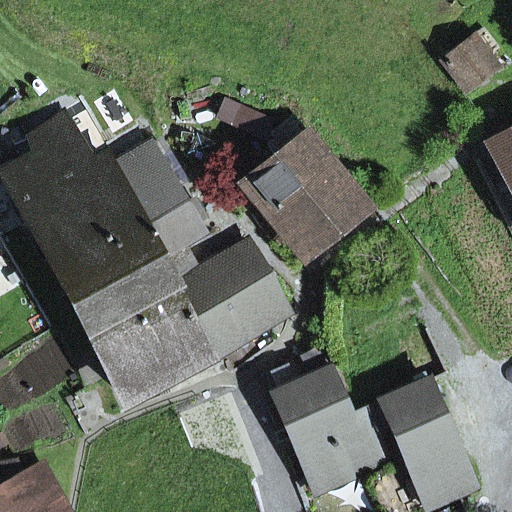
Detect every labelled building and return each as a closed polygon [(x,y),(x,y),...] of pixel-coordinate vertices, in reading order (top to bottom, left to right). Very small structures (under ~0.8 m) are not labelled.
[(442,60),(466,92),(498,68),(474,36),(442,60)] [(28,214),(109,170),(104,156),(90,164),(63,114),(31,132),(31,151),(0,172),(28,214)] [(290,236),(305,256),(369,205),(307,132),(232,194),(244,210),(260,198),(275,217),(263,227),(277,246),(290,236)] [(511,135),(491,147),(511,188),(511,135)] [(177,240),(180,245),(184,243),(196,236),(146,150),(109,170),(137,216),(139,214),(146,225),(59,270),(94,338),(155,316),(126,267),(177,240)] [(109,170),(28,214),(59,270),(146,225),(139,214),(137,216),(109,170)] [(164,271),(191,255),(184,243),(180,245),(177,240),(126,267),(155,316),(94,338),(125,399),(209,352),(164,271)] [(246,241),(199,271),(191,255),(164,271),(209,352),(285,311),(246,241)] [(314,375),(327,369),(319,354),(307,359),(314,375)] [(332,368),(327,369),(314,375),(274,392),(316,492),(360,473),(375,467),(368,450),(378,446),(381,445),(372,425),(366,409),(353,415),(332,368)] [(387,418),(427,509),(476,486),(430,381),(366,409),(372,425),(387,418)] [(360,473),(376,511),(407,511),(378,446),(368,450),(375,467),(360,473)] [(42,462),(0,487),(0,511),(59,511),(67,508),(42,462)]
